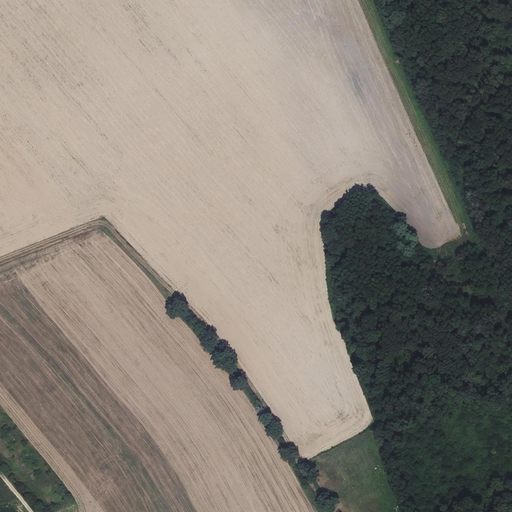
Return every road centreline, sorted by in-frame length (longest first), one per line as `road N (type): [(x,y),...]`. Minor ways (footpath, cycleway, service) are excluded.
road 1 (track): [(0,259),(94,224),(163,279),(235,362),(325,511)]
road 2 (track): [(364,0),(511,333)]
